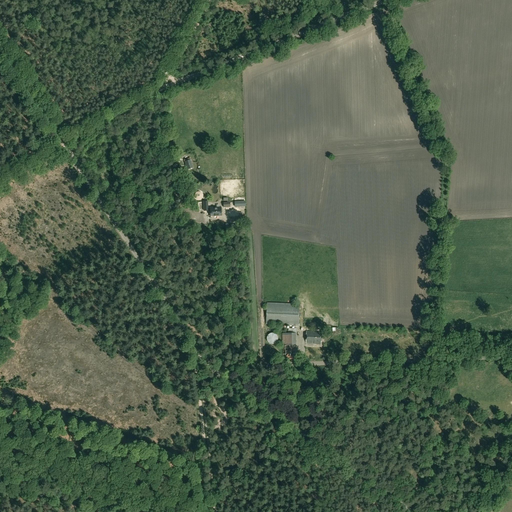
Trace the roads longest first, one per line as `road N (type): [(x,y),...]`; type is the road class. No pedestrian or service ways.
road 1 (unclassified): [(213,369),(64,143),(158,89),(386,0)]
road 2 (track): [(429,359),(447,165),(391,0)]
road 3 (unclassified): [(213,369),(511,357)]
road 4 (unclassified): [(412,511),(213,369)]
road 5 (track): [(156,499),(0,444)]
road 6 (track): [(214,511),(197,376)]
